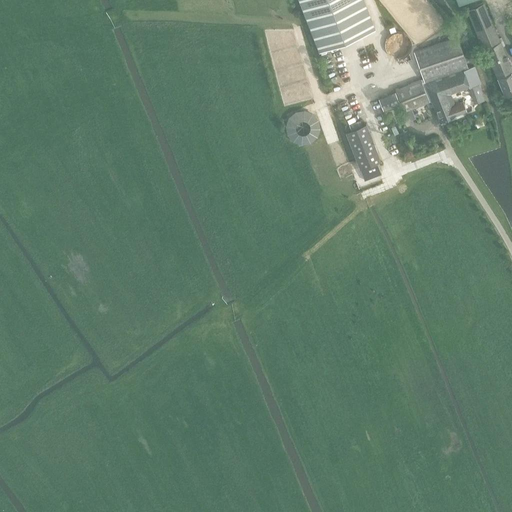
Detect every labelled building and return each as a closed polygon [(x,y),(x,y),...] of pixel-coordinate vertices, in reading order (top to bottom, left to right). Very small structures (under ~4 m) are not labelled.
[(375,30),(363,0),(298,0),(319,52),(375,30)] [(511,93),(511,69),(501,42),(484,2),(466,10),(478,37),(480,36),(485,49),(504,96),(511,93)] [(474,66),(469,68),(458,36),(414,51),(423,79),(395,90),(404,112),(431,102),(451,95),(469,89),(479,85),(481,84),(474,66)] [(479,85),(469,89),(474,104),(484,100),(479,85)] [(455,106),(451,95),(431,102),(439,122),(466,112),(463,104),(455,106)] [(397,97),(391,99),(394,105),(400,103),(397,97)] [(391,99),(386,101),(389,108),(394,105),(391,99)] [(389,108),(386,101),(380,104),(383,110),(389,108)] [(317,108),(286,112),(291,144),(321,139),(317,108)] [(409,121),(415,119),(411,110),(406,112),(409,121)] [(381,160),(366,124),(345,132),(359,169),(381,160)] [(377,163),(360,170),(362,176),(379,170),(377,163)]
